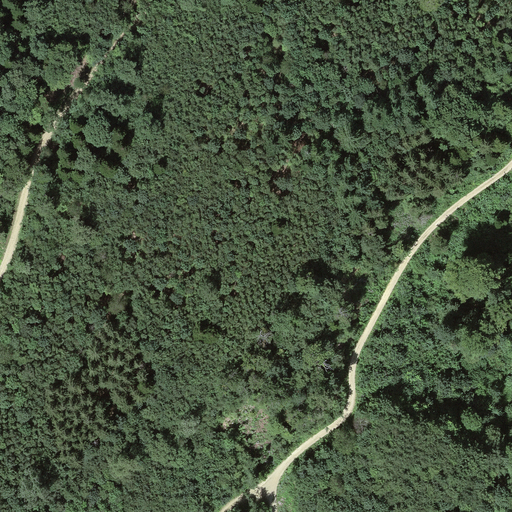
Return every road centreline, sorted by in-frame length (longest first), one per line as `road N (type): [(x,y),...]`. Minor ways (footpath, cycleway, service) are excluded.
road 1 (track): [(511,165),(441,218),(411,253),(361,340),(343,420),(293,454),(274,489)]
road 2 (track): [(152,0),(45,134),(0,272)]
road 3 (track): [(10,242),(73,253),(226,175)]
